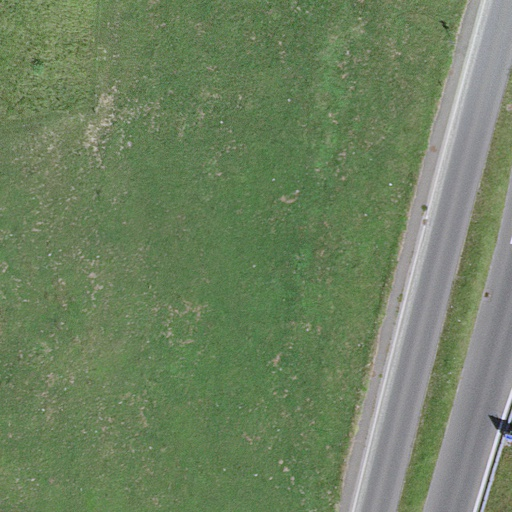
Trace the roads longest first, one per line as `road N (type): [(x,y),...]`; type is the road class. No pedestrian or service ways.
road 1 (primary): [(507,0),(375,511)]
road 2 (primary): [(446,511),(511,303)]
